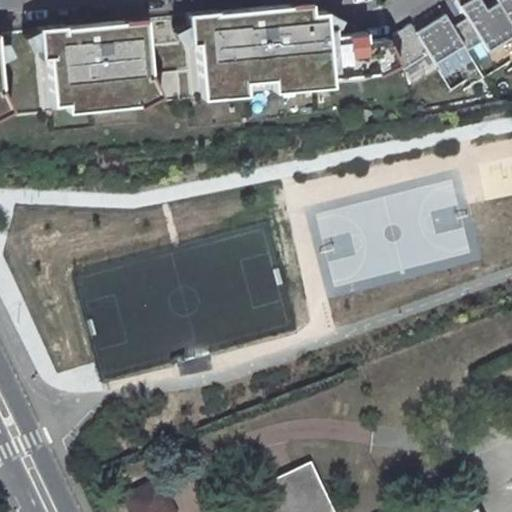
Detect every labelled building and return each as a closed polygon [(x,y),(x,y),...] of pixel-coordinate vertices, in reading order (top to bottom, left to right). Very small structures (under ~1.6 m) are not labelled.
[(511,0),(447,0),(401,27),(446,107),(511,68),(511,0)] [(316,8),(181,20),(188,102),(324,90),(316,8)] [(139,25),(36,34),(43,118),(146,110),(139,25)] [(0,29),(0,118),(8,118),(4,30),(0,29)] [(449,339),(361,373),(374,408),(463,374),(449,339)] [(418,511),(333,511),(309,462),(267,482),(274,498),(243,511),(475,511),(472,506),(460,511),(425,511),(424,509),(418,511)] [(175,511),(158,476),(118,496),(126,511),(175,511)]
